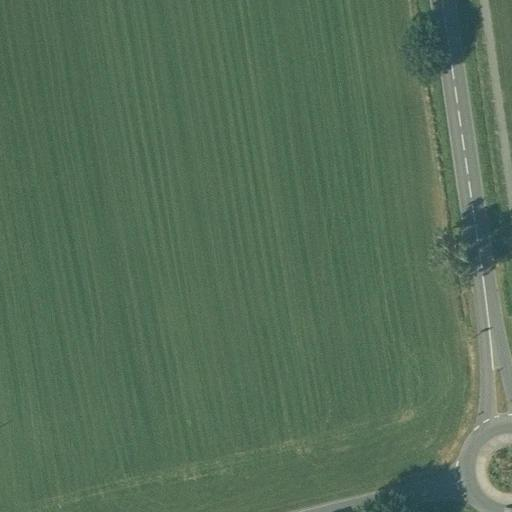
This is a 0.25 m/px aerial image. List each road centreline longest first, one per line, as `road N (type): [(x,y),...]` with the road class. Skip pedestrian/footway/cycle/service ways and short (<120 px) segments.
road 1 (secondary): [(503,423),(441,0)]
road 2 (secondary): [(464,481),(340,511)]
